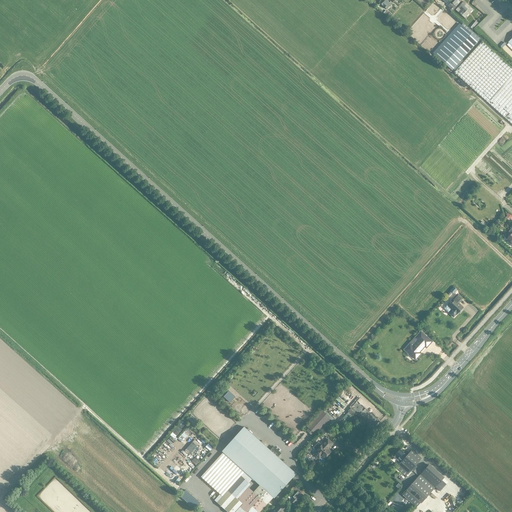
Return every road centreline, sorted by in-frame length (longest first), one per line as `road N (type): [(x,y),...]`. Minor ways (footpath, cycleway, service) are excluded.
road 1 (tertiary): [(377,388),(32,77),(17,74),(0,92)]
road 2 (unknown): [(327,499),(263,428),(247,422),(180,488),(162,468),(185,438)]
